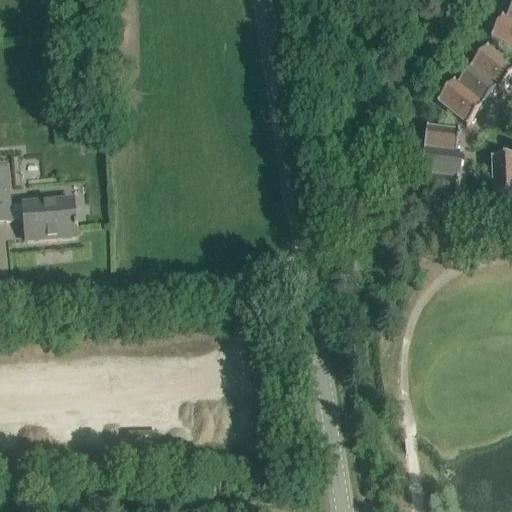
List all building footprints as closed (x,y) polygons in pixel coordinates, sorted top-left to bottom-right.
[(511,10),(506,21),(502,18),(499,23),(511,29),(511,10)] [(511,51),(511,29),(499,23),(490,40),(511,51)] [(500,94),(511,78),(511,68),(487,48),(468,72),(495,93),(496,91),(500,94)] [(495,93),(468,72),(457,86),(455,90),(481,111),(495,93)] [(455,90),(457,86),(454,84),(436,105),(466,129),(481,111),(455,90)] [(457,154),(459,133),(426,128),(423,156),(456,160),(457,154)] [(460,182),(463,154),(460,153),(459,155),(457,154),(456,160),(423,156),(420,178),(425,179),(424,183),(457,187),(458,182),(460,182)] [(511,158),(490,159),(491,197),(511,196),(511,158)] [(0,171),(0,224),(11,223),(11,222),(24,221),(26,243),(47,242),(47,240),(57,239),(57,241),(76,239),(75,230),(78,229),(75,200),(11,206),(8,170),(0,171)] [(455,204),(457,187),(424,183),(422,200),(455,204)]
